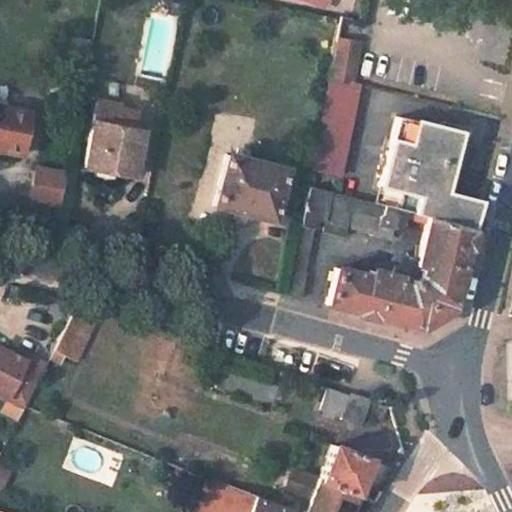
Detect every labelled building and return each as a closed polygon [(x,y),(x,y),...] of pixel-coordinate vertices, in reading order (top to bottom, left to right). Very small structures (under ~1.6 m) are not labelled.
[(337,38),(335,48),(350,52),(355,53),(357,43),(337,38)] [(335,48),(329,78),(351,83),(353,70),(347,69),(350,52),(335,48)] [(350,52),(347,69),(353,70),(355,53),(350,52)] [(55,70),(43,91),(55,99),(68,78),(55,70)] [(329,78),(311,171),(338,177),(356,84),(351,83),(329,78)] [(132,130),(136,111),(117,107),(119,103),(96,98),(91,123),(82,166),(133,177),(142,132),(132,130)] [(8,99),(6,108),(27,112),(29,103),(8,99)] [(0,150),(19,155),(27,112),(6,108),(0,107),(0,150)] [(451,309),(472,219),(476,203),(442,195),(458,134),(413,123),(407,145),(388,141),(377,186),(418,197),(413,215),(425,217),(414,260),(409,258),(405,253),(388,265),(393,271),(389,275),(369,270),(368,277),(332,268),(324,305),(417,329),(451,309)] [(226,156),(212,205),(271,220),(283,171),(226,156)] [(59,205),(62,169),(30,166),(27,202),(59,205)] [(418,197),(377,186),(373,204),(406,213),(413,215),(418,197)] [(307,187),(285,295),(300,298),(306,274),(303,274),(312,228),(317,229),(320,214),(325,215),(322,230),(342,235),(344,229),(349,211),(377,218),(376,225),(390,229),(401,232),(406,213),(373,204),(307,187)] [(349,211),(344,229),(373,236),(376,225),(377,218),(349,211)] [(376,225),(373,236),(388,240),(390,229),(376,225)] [(76,303),(52,349),(63,354),(73,359),(97,309),(76,303)] [(108,378),(117,343),(101,339),(91,374),(108,378)] [(8,356),(21,362),(24,356),(11,349),(8,356)] [(52,349),(47,360),(57,365),(63,354),(52,349)] [(0,400),(21,411),(23,407),(44,366),(24,356),(21,362),(8,356),(0,351),(0,400)] [(327,390),(320,410),(339,416),(347,397),(327,390)] [(347,397),(339,416),(358,423),(366,400),(348,393),(347,397)] [(371,401),(365,416),(380,422),(385,406),(371,401)] [(328,445),(316,478),(352,493),(366,460),(328,445)] [(309,494),(302,511),(344,511),(352,493),(316,478),(292,469),(286,483),(309,494)] [(289,511),(206,479),(191,511),(289,511)]
